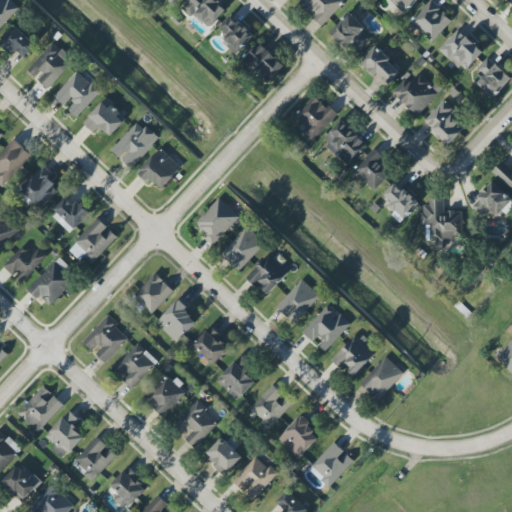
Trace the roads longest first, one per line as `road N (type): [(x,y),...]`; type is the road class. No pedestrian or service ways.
road 1 (residential): [(0,84),(371,432),(434,450),(511,433)]
road 2 (residential): [(318,59),(0,396)]
road 3 (residential): [(218,511),(0,301)]
road 4 (residential): [(318,59),(435,168),(452,168)]
